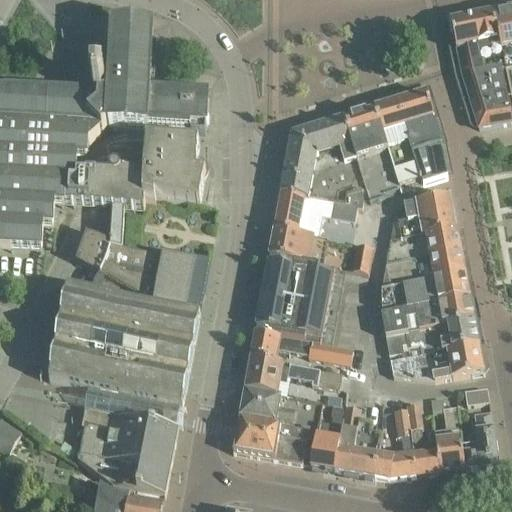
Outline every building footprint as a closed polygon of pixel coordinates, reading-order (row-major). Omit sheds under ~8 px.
[(511,13),(494,17),(504,63),(511,101),(511,13)] [(511,101),(504,63),(494,17),(451,26),(456,53),(458,53),(462,79),(479,133),(511,126),(511,101)] [(0,254),(42,257),(43,233),(53,233),(55,209),(60,209),(77,210),(91,211),(116,213),(117,213),(128,213),(146,214),(146,204),(146,182),(121,177),(121,176),(121,175),(120,174),(120,173),(119,173),(119,172),(118,172),(117,171),(116,171),(115,171),(114,171),(113,172),(112,172),(112,173),(111,173),(111,174),(110,174),(110,175),(110,176),(110,177),(110,178),(110,179),(110,180),(111,180),(110,180),(76,178),(76,172),(77,167),(77,162),(83,163),(87,163),(88,147),(89,147),(108,130),(108,131),(118,132),(148,133),(168,134),(190,135),(190,129),(206,130),(207,115),(208,101),(169,99),(150,97),(150,83),(152,45),(153,35),(142,33),(123,32),(113,32),(110,82),(110,87),(110,88),(106,88),(102,84),(96,83),(92,87),(92,92),(95,96),(95,100),(81,99),(81,98),(7,94),(7,95),(0,95),(0,254)] [(427,97),(375,113),(388,157),(399,193),(400,196),(447,183),(441,151),(432,123),(434,122),(427,97)] [(375,113),(345,123),(352,148),(352,149),(366,196),(369,206),(390,200),(389,196),(399,193),(388,157),(375,113)] [(292,139),(282,197),(318,204),(357,212),(357,213),(360,214),(363,202),(361,197),(366,196),(352,149),(352,148),(345,123),(292,139)] [(147,143),(146,181),(146,182),(146,204),(157,206),(157,202),(199,210),(205,177),(197,176),(199,146),(147,143)] [(282,197),(275,235),(319,242),(319,241),(318,241),(321,223),(354,229),(357,213),(357,212),(318,204),(282,197)] [(390,245),(458,233),(452,201),(405,209),(394,227),(390,245)] [(86,237),(76,266),(99,278),(96,297),(142,305),(159,308),(164,260),(154,258),(134,254),(133,254),(125,253),(128,213),(116,213),(113,251),(86,237)] [(390,245),(385,268),(462,255),(458,233),(390,245)] [(322,270),(327,244),(319,242),(275,235),(270,261),(309,268),(322,270)] [(356,249),(352,275),(368,278),(372,252),(356,249)] [(385,268),(381,294),(466,278),(462,255),(385,268)] [(164,260),(159,308),(177,312),(201,317),(210,269),(209,269),(188,265),(178,263),(164,260)] [(334,272),(322,270),(309,268),(270,261),(268,268),(256,336),(255,337),(321,349),(322,344),(325,344),(336,278),(333,278),(334,272)] [(381,294),(382,314),(389,313),(390,317),(470,301),(466,278),(381,294)] [(142,305),(96,297),(67,292),(49,386),(114,398),(113,402),(128,404),(129,401),(182,411),(199,318),(201,318),(201,317),(177,312),(159,308),(142,305)] [(390,317),(382,319),(386,341),(474,326),(470,301),(390,317)] [(479,350),(474,326),(386,341),(390,360),(409,357),(410,363),(421,361),(429,359),(429,360),(442,357),(479,350)] [(255,337),(251,362),(276,367),(278,355),(310,361),(310,362),(331,366),(350,369),(352,355),(333,352),(321,349),(255,337)] [(421,361),(410,363),(391,367),(393,382),(434,386),(483,377),(479,350),(442,357),(429,360),(429,359),(421,361)] [(283,368),(276,367),(251,362),(245,394),(277,400),(279,388),(286,389),(287,383),(312,387),(311,390),(339,395),(342,379),(283,368)] [(277,400),(245,394),(240,421),(276,428),(277,422),(293,425),(295,414),(279,411),(281,400),(277,400)] [(467,411),(488,408),(486,394),(465,396),(467,411)] [(329,399),(328,408),(340,410),(342,402),(329,399)] [(442,403),(430,405),(432,418),(443,417),(443,413),(442,403)] [(440,477),(437,455),(424,456),(421,434),(422,434),(419,409),(406,411),(406,414),(416,481),(433,478),(440,477)] [(343,424),(333,475),(373,482),(378,459),(381,440),(370,438),(372,429),(358,426),(360,415),(345,412),(343,424)] [(436,444),(437,455),(440,477),(464,474),(461,449),(456,412),(443,413),(443,417),(446,435),(453,434),(454,442),(436,444)] [(393,462),(378,459),(373,482),(391,485),(416,481),(406,414),(394,416),(398,442),(402,441),(405,460),(393,462)] [(477,447),(461,449),(464,474),(497,470),(490,417),(473,419),(477,447)] [(81,449),(171,467),(175,451),(178,432),(110,419),(108,432),(85,428),(81,449)] [(276,428),(240,421),(233,457),(301,469),(306,445),(298,443),(298,441),(310,443),(311,434),(276,428)] [(333,475),(343,424),(331,421),(330,428),(318,426),(310,471),(333,475)] [(0,454),(8,459),(21,437),(0,424),(0,454)] [(171,467),(81,449),(77,467),(114,492),(164,502),(171,467)] [(162,511),(164,506),(146,503),(146,502),(135,501),(111,497),(100,490),(96,511),(162,511)]
